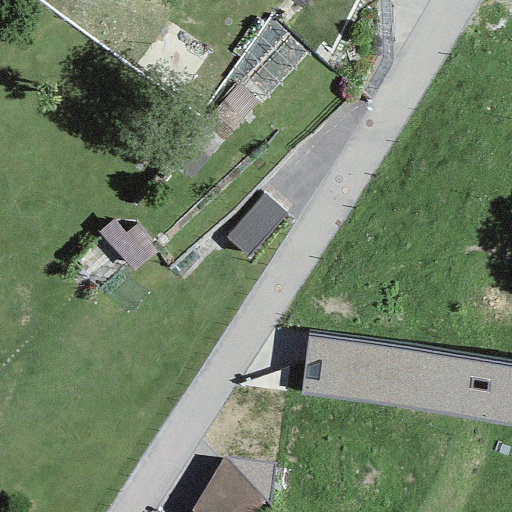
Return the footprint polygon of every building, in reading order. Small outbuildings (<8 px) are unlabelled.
[(189,178),(258,106),(236,85),(167,158),(189,178)] [(247,257),(286,214),(263,194),(225,237),(247,257)] [(112,219),(97,233),(133,272),(156,252),(135,225),(125,234),(112,219)] [(511,366),(306,336),(297,396),(511,428),(511,366)] [(249,511),(262,502),(222,459),(190,511),(249,511)]
